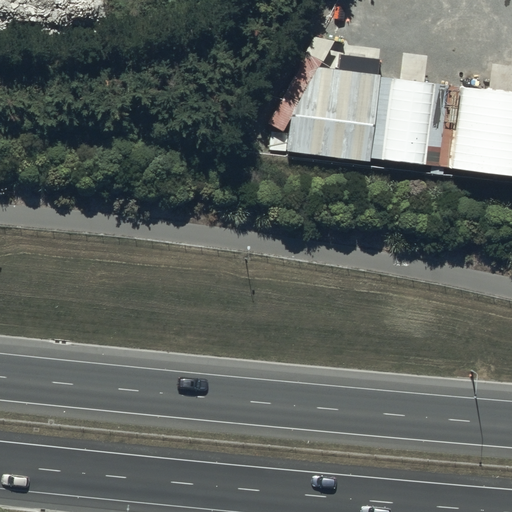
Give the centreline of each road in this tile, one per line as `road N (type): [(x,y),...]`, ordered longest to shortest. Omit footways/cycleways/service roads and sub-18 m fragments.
road 1 (motorway): [(0,376),(511,424)]
road 2 (motorway): [(508,511),(0,464)]
